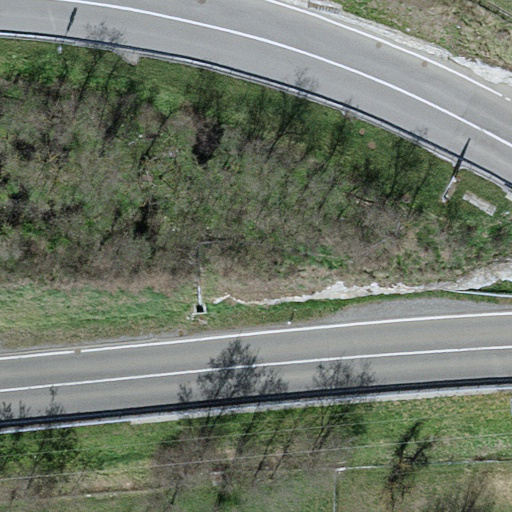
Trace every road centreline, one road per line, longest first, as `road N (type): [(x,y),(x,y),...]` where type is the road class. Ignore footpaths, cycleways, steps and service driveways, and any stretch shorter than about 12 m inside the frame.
road 1 (primary): [(511,347),(0,390)]
road 2 (secondary): [(69,0),(260,38),(436,104),(511,145)]
